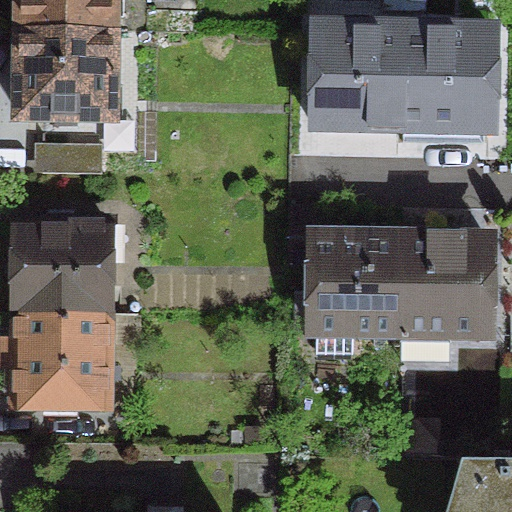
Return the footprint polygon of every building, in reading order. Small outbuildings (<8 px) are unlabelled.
[(15,0),(15,31),(107,32),(107,0),(15,0)] [(311,127),(398,129),(400,31),(342,30),(342,33),(312,32),(311,127)] [(15,31),(15,117),(106,118),(107,32),(15,31)] [(458,32),(400,31),(398,129),(486,131),(487,35),(458,35),(458,32)] [(97,176),(98,146),(38,145),(37,175),(97,176)] [(348,335),(395,335),(397,237),(340,237),(339,241),(314,240),(314,210),(286,209),(285,266),(309,266),(308,334),(311,334),(311,356),(348,356),(348,335)] [(13,224),(11,315),(102,316),(103,226),(13,224)] [(454,238),(397,237),(395,335),(395,364),(445,364),(446,336),(483,337),(484,243),(454,243),(454,238)] [(102,316),(11,315),(11,341),(0,341),(0,368),(11,368),(10,405),(101,406),(102,316)] [(420,428),(410,428),(402,435),(402,445),(409,453),(419,453),(427,446),(427,435),(420,428)] [(511,511),(511,463),(457,463),(443,511),(511,511)]
